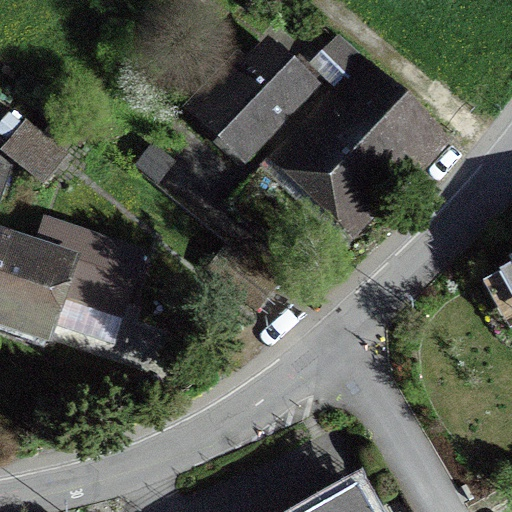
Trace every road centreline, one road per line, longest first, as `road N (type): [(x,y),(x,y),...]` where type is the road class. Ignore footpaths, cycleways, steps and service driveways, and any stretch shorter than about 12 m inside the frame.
road 1 (residential): [(0,508),(170,457),(334,368)]
road 2 (residential): [(334,368),(511,164)]
road 3 (residential): [(334,368),(421,511)]
